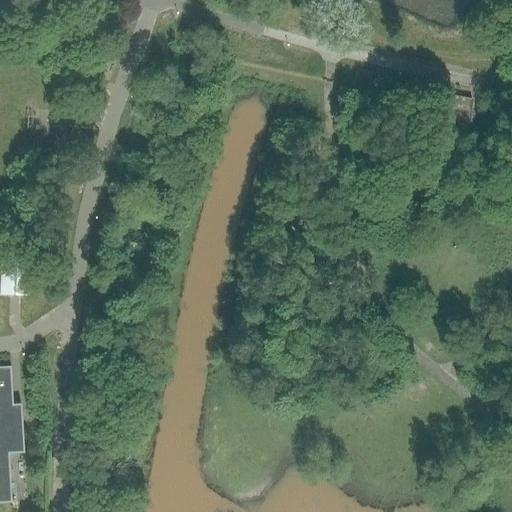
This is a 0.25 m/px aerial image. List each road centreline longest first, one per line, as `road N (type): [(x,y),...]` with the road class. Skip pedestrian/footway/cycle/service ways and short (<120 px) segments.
road 1 (residential): [(172,0),(325,48),(511,84)]
road 2 (residential): [(71,307),(83,227),(151,0)]
road 3 (residential): [(58,511),(71,307)]
